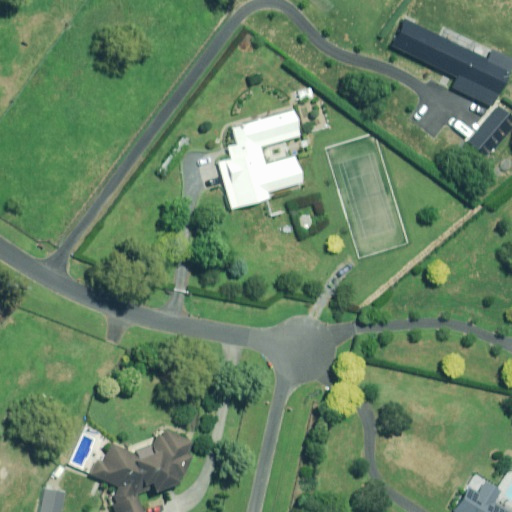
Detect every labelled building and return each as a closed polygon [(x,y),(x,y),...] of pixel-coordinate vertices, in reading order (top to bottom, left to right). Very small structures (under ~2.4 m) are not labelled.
[(439,38),(416,27),(406,22),(404,21),(391,48),(455,79),(451,89),(490,108),(511,62),(511,60),(492,51),(444,28),(439,38)] [(313,98),(310,89),(298,92),(300,101),(313,98)] [(511,129),(511,119),(498,108),(468,143),(487,159),(511,129)] [(294,158),(278,162),(273,144),(275,144),(299,137),(292,111),(231,128),(236,145),(227,148),(230,160),(218,163),(230,210),(269,199),(267,193),(301,184),(294,158)] [(504,174),(504,172),(505,172),(507,172),(508,172),(509,172),(510,172),(511,171),(511,170),(511,159),(510,158),(509,158),(508,158),(507,158),(505,158),(504,159),(503,160),(502,161),(502,162),(501,163),(501,164),(501,165),(501,166),(500,167),(499,166),(497,166),(496,166),(495,166),(493,166),(492,167),(491,168),(490,169),(489,170),(489,171),(488,172),(488,174),(488,175),(489,176),(489,178),(490,179),(491,180),(492,181),(493,181),(495,182),(496,182),(497,182),(499,181),(500,181),(501,180),(502,179),(503,178),(504,176),(504,175),(504,174)] [(111,505),(113,511),(142,511),(136,496),(133,497),(131,492),(146,487),(149,494),(176,484),(175,482),(181,480),(193,456),(188,453),(193,442),(163,429),(160,436),(158,435),(153,447),(131,454),(110,446),(103,462),(94,460),(89,479),(107,483),(110,491),(114,504),(111,505)] [(499,493),(485,484),(478,494),(467,487),(452,511),(505,511),(492,504),(499,493)] [(60,511),(64,495),(44,491),(39,511),(60,511)]
